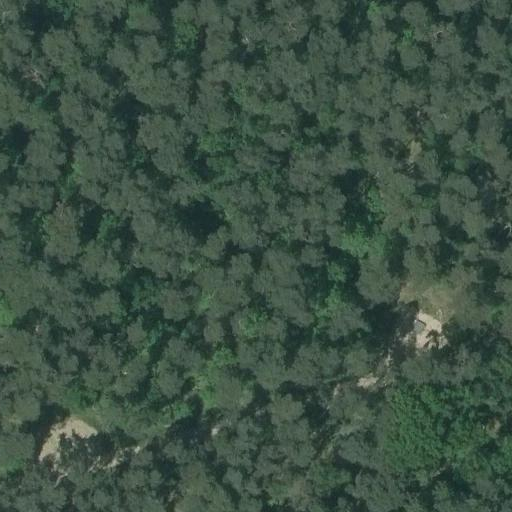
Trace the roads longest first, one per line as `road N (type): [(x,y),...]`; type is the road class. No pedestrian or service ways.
road 1 (track): [(436,0),(359,393)]
road 2 (track): [(359,393),(0,492)]
